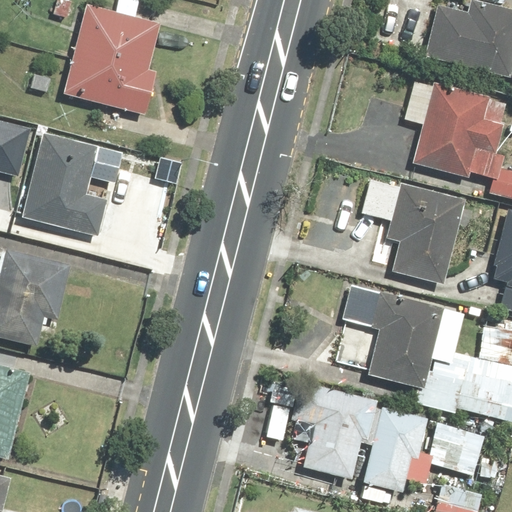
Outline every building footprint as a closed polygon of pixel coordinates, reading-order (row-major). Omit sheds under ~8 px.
[(31,1),(20,0),(6,0),(4,24),(28,27),(31,1)] [(67,23),(70,0),(49,0),(47,19),(67,23)] [(434,5),(419,61),(502,83),(511,45),(511,12),(465,0),(460,0),(457,11),(434,5)] [(79,7),(56,98),(139,119),(151,71),(142,69),(153,25),(79,7)] [(52,75),(26,71),(22,95),(47,100),(52,75)] [(506,107),(410,81),(399,122),(416,126),(406,165),(462,181),(464,176),(484,181),(480,196),(511,204),(511,164),(500,161),(510,127),(502,125),(506,107)] [(0,124),(0,166),(15,171),(25,131),(0,124)] [(93,145),(36,132),(16,220),(93,238),(102,200),(81,195),(93,145)] [(458,201),(366,177),(356,216),(384,223),(379,242),(393,245),(385,274),(436,287),(458,201)] [(511,210),(502,208),(487,280),(496,282),(490,311),(511,316),(511,210)] [(65,266),(0,252),(0,340),(33,348),(39,319),(53,322),(65,266)] [(452,314),(355,290),(337,365),(362,372),(360,378),(417,392),(425,362),(439,366),(452,314)] [(449,418),(450,411),(511,425),(511,421),(511,367),(452,354),(448,370),(428,366),(421,396),(411,394),(408,408),(449,418)] [(0,462),(2,463),(23,374),(0,368),(0,462)] [(311,421),(301,463),(347,474),(357,434),(363,435),(373,397),(295,378),(286,414),(311,421)] [(380,402),(361,477),(401,487),(409,453),(415,455),(426,414),(380,402)] [(479,511),(482,496),(446,489),(441,511),(479,511)]
